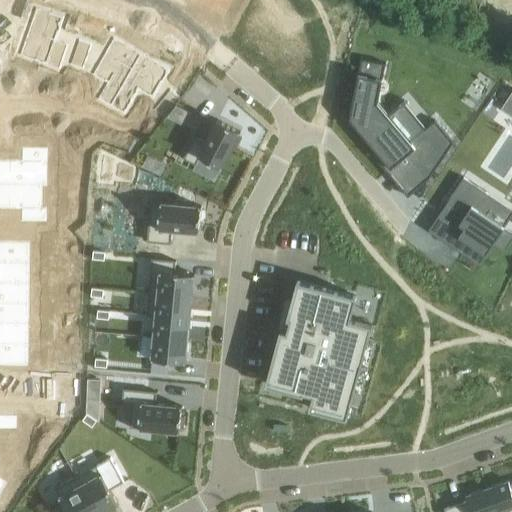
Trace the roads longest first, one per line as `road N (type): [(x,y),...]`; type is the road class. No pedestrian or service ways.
road 1 (residential): [(299,138),(242,229),(223,443),(227,483)]
road 2 (residential): [(227,483),(412,461),(511,434)]
road 3 (residential): [(113,0),(200,43),(276,103),(299,138)]
road 4 (residential): [(404,224),(334,141),(299,138)]
